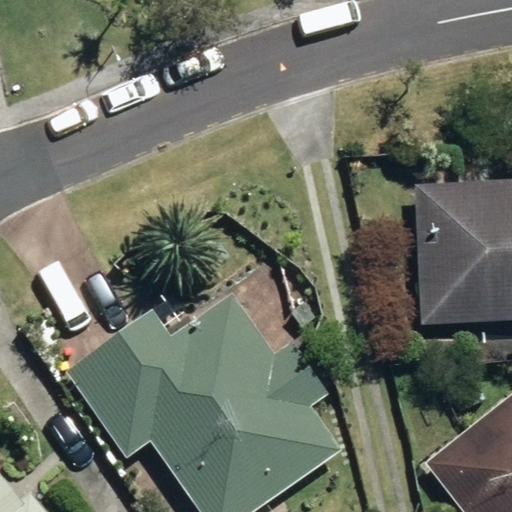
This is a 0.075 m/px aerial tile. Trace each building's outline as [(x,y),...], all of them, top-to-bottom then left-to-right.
[(511,182),(405,186),(411,325),(511,320),(511,182)] [(141,441),(191,511),(243,511),(327,451),(296,407),(312,395),(274,343),(260,353),(217,294),(153,339),(133,312),(54,370),(118,458),(141,441)] [(442,384),(457,412),(482,399),(467,371),(442,384)] [(511,511),(511,408),(498,391),(410,460),(450,511),(511,511)] [(0,511),(29,511),(14,493),(5,501),(0,494),(0,511)]
